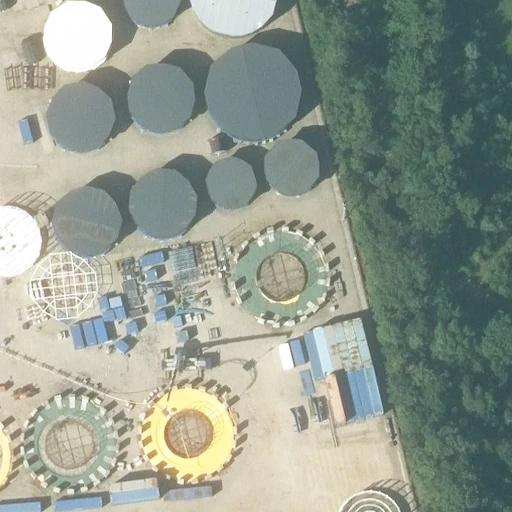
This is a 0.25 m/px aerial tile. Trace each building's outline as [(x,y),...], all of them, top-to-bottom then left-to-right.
[(164,30),(174,0),(126,0),(121,15),(164,30)] [(272,0),(196,0),(190,24),(262,42),(272,0)] [(66,22),(60,21),(53,57),(100,67),(110,22),(68,13),(66,22)] [(275,149),(307,70),(234,40),(201,119),(275,149)] [(131,78),(145,132),(190,121),(176,67),(131,78)] [(104,150),(106,91),(53,89),(50,147),(104,150)] [(308,139),(267,148),(278,196),(319,187),(308,139)] [(251,163),(210,165),(212,204),(253,202),(251,163)] [(187,237),(186,173),(136,174),(137,238),(187,237)] [(109,260),(123,201),(66,188),(52,247),(109,260)]
